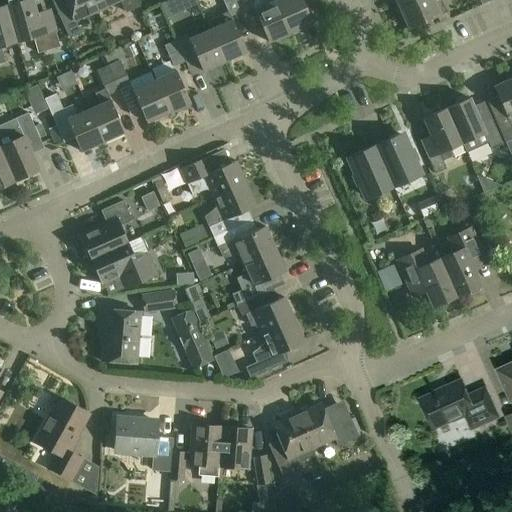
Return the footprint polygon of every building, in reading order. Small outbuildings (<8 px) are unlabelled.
[(32,0),(24,0),(7,5),(17,42),(34,37),(38,53),(59,48),(55,31),(51,17),(38,21),(32,0)] [(98,10),(93,0),(65,0),(70,11),(59,16),(69,38),(80,33),(74,20),(98,10)] [(140,6),(137,0),(93,0),(98,10),(119,0),(121,0),(127,12),(140,6)] [(182,11),(177,0),(167,0),(159,3),(166,18),(182,11)] [(242,11),(236,0),(223,0),(228,11),(206,21),(210,29),(224,61),(246,52),(231,16),(242,11)] [(250,0),(236,0),(242,11),(253,7),(268,42),(290,32),(277,0),(256,0),(252,2),(250,0)] [(277,0),(290,32),(312,22),(302,0),(277,0)] [(437,0),(436,0),(435,0),(412,0),(398,6),(408,29),(447,12),(441,0),(437,0)] [(17,42),(7,5),(0,6),(0,63),(5,63),(1,46),(17,42)] [(224,61),(210,29),(188,39),(203,71),(224,61)] [(176,40),(164,45),(174,67),(185,62),(176,40)] [(65,78),(81,71),(76,59),(60,65),(65,78)] [(120,60),(108,65),(119,90),(131,85),(120,60)] [(100,104),(88,109),(103,142),(125,132),(108,95),(119,90),(108,65),(97,70),(105,89),(95,94),(100,104)] [(154,80),(168,112),(190,103),(176,70),(154,80)] [(511,78),(493,87),(505,113),(494,118),(506,142),(511,139),(511,128),(510,125),(511,124),(511,78)] [(168,112),(154,80),(132,90),(146,122),(168,112)] [(24,91),(30,102),(42,97),(37,85),(24,91)] [(103,142),(88,109),(77,114),(73,104),(63,109),(56,93),(44,98),(57,126),(56,126),(63,141),(63,140),(64,143),(75,138),(81,151),(103,142)] [(466,153),(489,143),(491,148),(502,143),(491,118),(480,123),(469,98),(466,99),(464,95),(454,100),(456,104),(446,108),(462,143),(466,153)] [(462,143),(446,108),(423,118),(434,143),(423,148),(435,173),(446,168),(443,161),(451,157),(452,153),(450,148),(462,143)] [(29,113),(0,125),(0,147),(15,181),(39,170),(32,154),(44,148),(40,137),(45,135),(41,125),(35,128),(29,113)] [(63,141),(56,126),(49,129),(56,144),(63,141)] [(376,148),(392,184),(420,172),(403,136),(376,148)] [(0,187),(15,181),(0,147),(0,187)] [(392,184),(376,148),(349,160),(365,197),(392,184)] [(212,198),(245,183),(235,160),(213,170),(207,157),(181,168),(192,195),(203,190),(208,189),(212,198)] [(154,183),(162,201),(170,198),(162,180),(154,183)] [(245,183),(212,198),(216,207),(204,217),(213,237),(233,228),(228,218),(255,206),(245,183)] [(439,194),(417,204),(423,219),(445,209),(439,194)] [(132,220),(129,212),(123,200),(101,210),(106,222),(80,233),(91,259),(127,243),(120,225),(132,220)] [(476,220),(489,250),(498,246),(485,216),(476,220)] [(242,264),(275,249),(265,226),(237,238),(233,228),(213,237),(222,257),(238,255),(242,264)] [(440,258),(457,296),(467,291),(468,294),(471,295),(479,292),(480,289),(479,286),(481,285),(471,262),(483,256),(471,228),(450,238),(456,251),(440,258)] [(191,229),(178,234),(184,247),(197,241),(191,229)] [(127,243),(91,259),(102,284),(139,268),(144,280),(158,274),(149,253),(134,259),(127,243)] [(209,274),(221,268),(211,248),(200,253),(209,274)] [(275,249),(242,264),(246,272),(242,276),(236,278),(241,290),(231,294),(237,305),(265,292),(261,282),(285,271),(275,249)] [(440,258),(430,263),(424,249),(397,261),(410,289),(422,283),(433,306),(457,296),(440,258)] [(192,273),(177,274),(177,284),(192,283),(192,273)] [(198,294),(201,293),(197,284),(184,290),(198,322),(209,318),(198,294)] [(174,291),(142,297),(145,314),(177,308),(174,291)] [(260,333),(293,318),(283,297),(250,312),(250,311),(245,314),(251,326),(256,325),(260,333)] [(139,312),(100,309),(98,330),(104,331),(102,360),(135,363),(139,312)] [(189,311),(171,319),(192,368),(211,360),(189,311)] [(293,318),(260,333),(264,343),(252,353),(256,362),(246,367),(251,378),(284,363),(280,353),(304,342),(293,318)] [(484,331),(485,347),(495,346),(496,358),(504,358),(502,330),(484,331)] [(220,332),(210,337),(215,349),(225,344),(220,332)] [(511,363),(497,370),(511,403),(511,363)] [(498,417),(485,388),(468,395),(461,381),(419,400),(432,429),(452,420),(453,421),(465,416),(471,429),(498,417)] [(59,400),(36,442),(57,454),(49,468),(70,480),(82,459),(68,451),(87,416),(59,400)] [(306,408),(296,412),(311,447),(334,438),(337,446),(358,436),(346,408),(326,416),(320,404),(307,410),(306,408)] [(311,447),(296,412),(285,417),(286,419),(273,425),(284,450),(273,455),(284,479),(305,469),(301,461),(315,455),(311,447)] [(157,421),(117,418),(114,450),(154,453),(153,471),(170,472),(173,439),(156,437),(157,421)] [(218,466),(222,426),(193,424),(190,464),(199,465),(198,474),(218,475),(218,466)] [(250,429),(222,426),(218,466),(247,469),(250,429)] [(184,481),(187,452),(173,451),(170,479),(184,481)] [(267,454),(254,456),(258,485),(271,483),(267,454)] [(356,470),(361,482),(372,477),(367,465),(356,470)] [(279,504),(280,511),(286,511),(297,508),(291,493),(278,498),(279,504)] [(301,500),(304,507),(318,501),(315,494),(301,500)] [(254,511),(275,511),(274,503),(261,502),(255,501),(254,511)]
